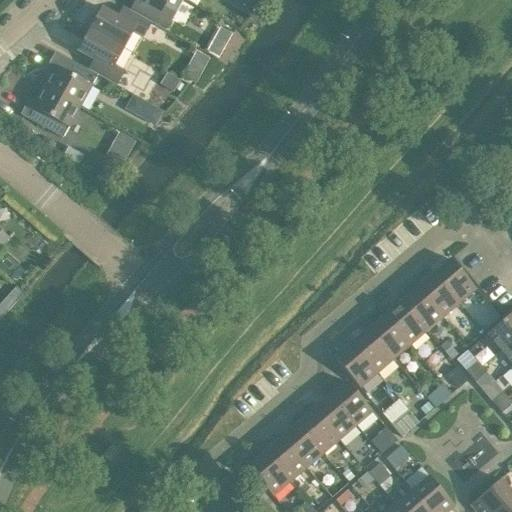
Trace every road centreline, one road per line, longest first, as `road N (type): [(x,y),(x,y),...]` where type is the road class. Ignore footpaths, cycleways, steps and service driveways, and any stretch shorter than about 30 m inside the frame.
road 1 (residential): [(209,511),(219,453),(307,377),(310,341),(466,216)]
road 2 (secondary): [(289,128),(211,192),(137,275)]
road 3 (secondary): [(163,295),(243,211),(289,128)]
road 4 (unclassified): [(137,275),(0,159)]
road 5 (secondary): [(289,128),(381,0)]
road 6 (secondary): [(0,470),(76,360)]
